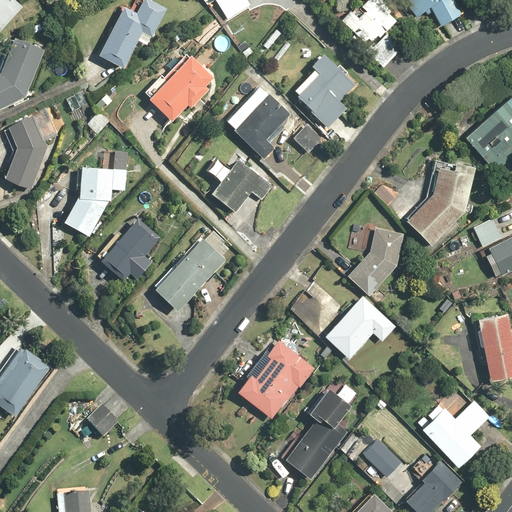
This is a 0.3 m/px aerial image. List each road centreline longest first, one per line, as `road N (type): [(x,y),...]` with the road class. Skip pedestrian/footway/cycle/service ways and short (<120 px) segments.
road 1 (residential): [(511,32),(446,62),(403,99),(156,406)]
road 2 (residential): [(91,341),(47,387),(0,457)]
road 3 (residential): [(156,406),(258,511)]
road 4 (residential): [(0,255),(91,341)]
